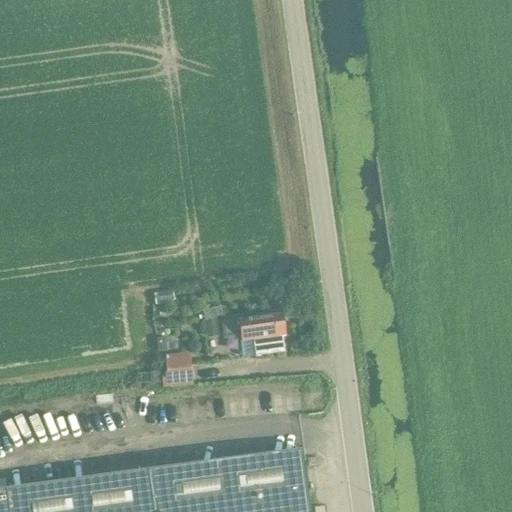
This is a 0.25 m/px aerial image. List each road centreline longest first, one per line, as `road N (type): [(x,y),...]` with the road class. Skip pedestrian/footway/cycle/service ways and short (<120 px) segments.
road 1 (tertiary): [(291,0),(362,511)]
road 2 (unknown): [(0,460),(349,419)]
